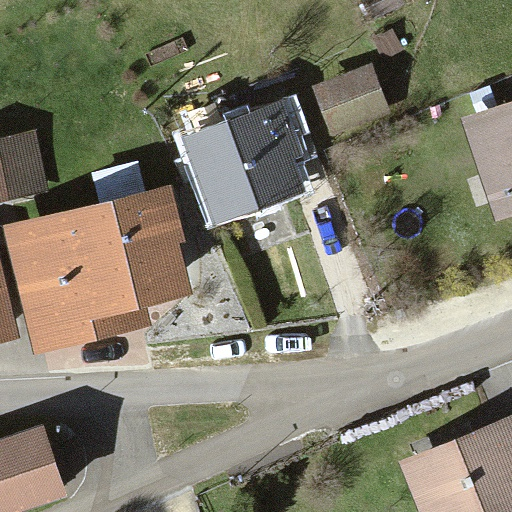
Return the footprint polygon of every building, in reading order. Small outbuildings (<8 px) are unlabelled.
[(366,81),(308,108),(325,146),(384,119),(366,81)] [(511,124),(468,141),(503,231),(511,227),(511,124)] [(272,125),(184,158),(216,240),(304,207),(272,125)] [(23,151),(0,158),(0,215),(40,203),(23,151)] [(165,209),(7,245),(32,355),(191,318),(165,209)] [(511,511),(511,437),(401,482),(412,511),(511,511)] [(37,445),(0,458),(0,511),(43,511),(59,507),(37,445)]
